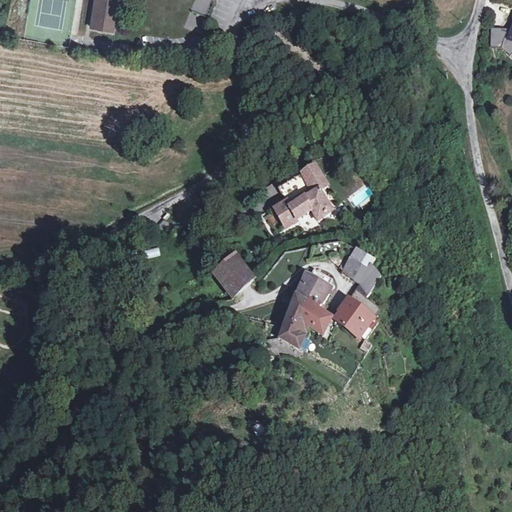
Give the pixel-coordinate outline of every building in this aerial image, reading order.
[(111,31),(115,7),(104,5),(104,0),(94,0),(90,27),(111,31)] [(511,29),(492,29),(492,48),(502,49),(511,57),(511,56),(511,29)] [(316,169),(279,192),(286,205),(275,211),(285,229),(312,212),(318,223),(333,212),(331,209),(338,203),(332,194),(325,199),(320,192),(327,186),(316,169)] [(158,250),(146,254),(147,258),(160,255),(158,250)] [(342,275),(360,287),(373,269),(377,264),(356,252),(342,275)] [(254,280),(237,260),(227,269),(244,289),(254,280)] [(244,289),(227,269),(216,278),(233,298),(244,289)] [(382,280),(373,269),(360,287),(364,291),(369,297),(382,280)] [(307,276),(297,298),(310,305),(311,302),(321,307),(322,306),(323,305),(333,290),(328,288),(332,281),(315,272),(311,278),(307,276)] [(369,297),(364,291),(360,295),(367,300),(369,297)] [(360,295),(356,301),(352,298),(350,301),(340,314),(342,316),(336,323),(364,345),(366,343),(369,345),(381,330),(382,328),(376,323),(375,322),(383,313),(367,300),(360,295)] [(297,298),(280,338),(298,348),(299,349),(308,331),(310,328),(303,323),(310,305),(297,298)] [(318,311),(321,307),(311,302),(310,305),(303,323),(310,328),(323,337),(331,321),(321,313),(318,311)] [(402,306),(404,318),(414,316),(412,303),(402,306)] [(366,343),(364,345),(361,350),(367,354),(372,347),(369,345),(366,343)] [(79,399),(73,412),(81,416),(87,402),(79,399)] [(395,497),(394,506),(408,509),(409,500),(395,497)]
